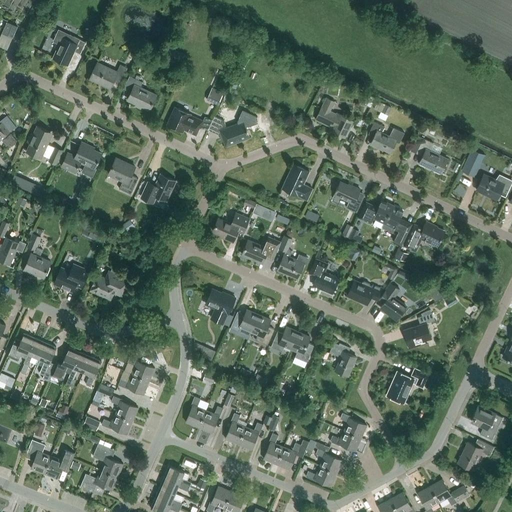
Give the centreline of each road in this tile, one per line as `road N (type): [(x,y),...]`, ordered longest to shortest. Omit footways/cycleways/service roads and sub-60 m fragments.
road 1 (residential): [(405,468),(362,390),(379,349),(376,333),(184,244)]
road 2 (residential): [(221,166),(301,140),(511,239)]
road 3 (residential): [(160,434),(334,507),(405,468)]
road 4 (residential): [(0,89),(19,74),(221,166)]
road 5 (residential): [(0,288),(110,336),(178,318)]
road 6 (residential): [(405,468),(433,453),(472,371)]
road 7 (residential): [(160,434),(184,364),(178,318)]
